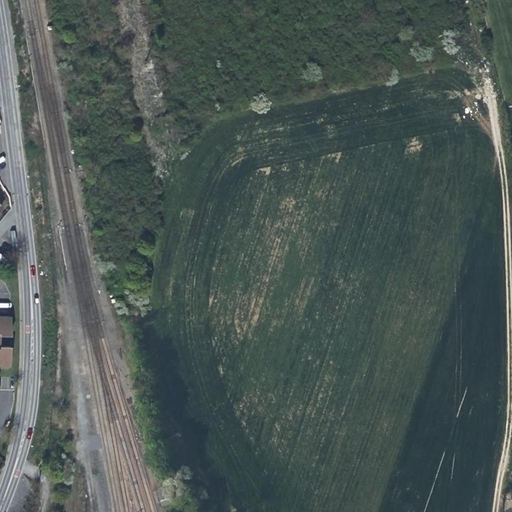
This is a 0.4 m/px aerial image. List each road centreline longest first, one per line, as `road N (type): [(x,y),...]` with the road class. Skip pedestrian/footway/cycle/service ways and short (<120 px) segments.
road 1 (residential): [(0,38),(33,334),(29,408),(0,510)]
road 2 (track): [(491,107),(502,182),(509,418),(495,511)]
